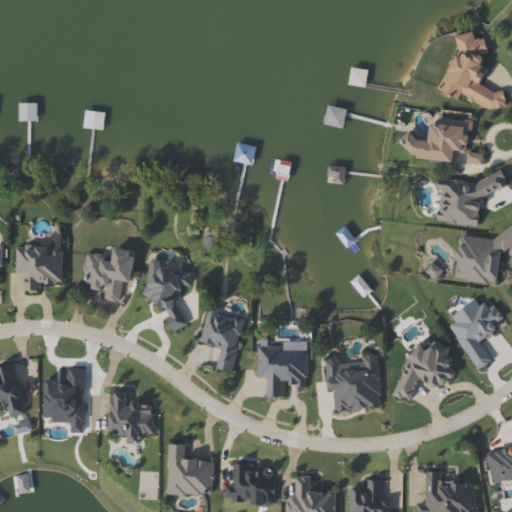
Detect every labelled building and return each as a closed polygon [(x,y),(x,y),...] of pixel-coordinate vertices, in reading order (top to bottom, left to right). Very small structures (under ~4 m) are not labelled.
[(432,89),(452,50),(449,37),(467,33),(468,41),(478,39),(480,51),(475,61),(477,67),(481,69),(473,85),(490,93),(497,92),(500,107),(483,110),(457,97),(450,98),(432,89)] [(344,84),(347,68),(362,72),(358,87),(344,84)] [(33,104),(33,121),(14,121),(14,104),(33,104)] [(445,163),(398,158),(401,137),(425,139),(428,119),(466,123),(466,132),(456,131),(454,152),(446,151),(445,163)] [(454,228),(511,237),(511,247),(495,245),(490,283),(447,277),(454,228)] [(9,273),(10,245),(57,246),(56,283),(35,282),(34,291),(18,291),(18,273),(9,273)] [(113,301),(98,299),(99,289),(76,285),(81,253),(104,257),(105,247),(127,251),(123,281),(116,281),(113,301)] [(147,304),(138,277),(179,263),(185,283),(170,288),(182,325),(166,330),(156,301),(147,304)] [(238,318),(226,372),(209,369),(214,347),(194,343),(201,310),(238,318)] [(403,399),(387,393),(407,343),(421,348),(425,339),(451,350),(435,388),(412,378),(403,399)] [(251,377),(252,345),(301,348),(299,385),(278,384),(278,397),(260,396),(261,377),(251,377)] [(319,389),(318,357),(373,356),(374,407),(329,408),(328,389),(319,389)] [(0,366),(10,365),(19,414),(3,417),(2,407),(0,407),(0,366)] [(102,434),(103,391),(130,392),(130,405),(149,406),(148,436),(102,434)] [(161,494),(164,443),(181,444),(180,458),(209,460),(207,496),(161,494)] [(269,470),(269,503),(225,502),(226,462),(243,462),(243,470),(269,470)] [(436,471),(436,480),(471,480),(471,511),(412,511),(412,503),(420,503),(420,471),(436,471)] [(286,511),(286,476),(307,476),(307,490),(330,490),(330,511),(286,511)] [(344,511),(344,487),(360,488),(361,479),(377,480),(376,500),(385,500),(385,511),(344,511)]
